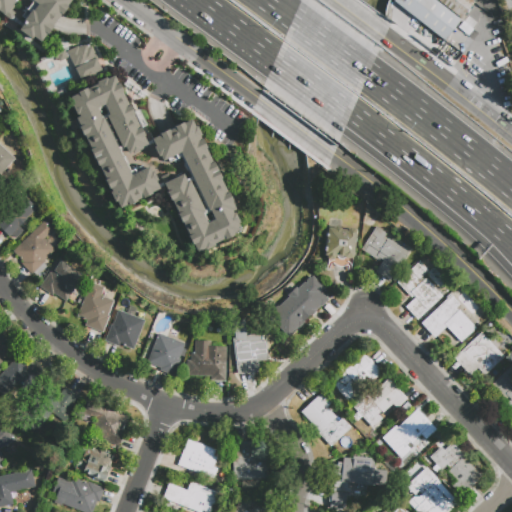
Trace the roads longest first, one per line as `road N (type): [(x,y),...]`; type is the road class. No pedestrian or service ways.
road 1 (residential): [(0,284),(19,312),(107,382),(168,407),(216,415),(265,402),(365,308),(511,464)]
road 2 (tertiary): [(362,171),(511,314)]
road 3 (motorway): [(511,190),(362,72)]
road 4 (motorway): [(345,112),(482,222)]
road 5 (tertiary): [(124,0),(261,99)]
road 6 (secondary): [(379,32),(496,118)]
road 7 (residential): [(265,402),(300,455),(296,511)]
